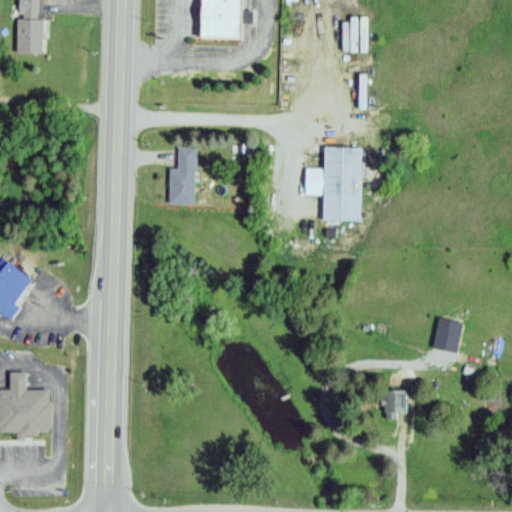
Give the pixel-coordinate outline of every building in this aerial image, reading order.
[(16,0),(16,10),(21,10),(20,13),(16,13),(14,48),(41,49),(42,15),(36,15),(36,0),(16,0)] [(200,0),(200,31),(240,33),(239,0),(200,0)] [(174,142),(173,165),(166,165),(166,200),(189,200),(189,176),(194,176),(194,143),(174,142)] [(320,143),(320,165),(303,165),(303,193),(321,193),(321,217),(358,218),(358,144),(320,143)] [(0,252),(31,274),(13,300),(16,304),(9,316),(0,309),(0,252)] [(8,384),(7,367),(26,367),(26,384),(8,384)] [(46,384),(46,399),(51,399),(51,420),(46,420),(46,428),(31,428),(31,434),(15,434),(15,428),(0,428),(0,384),(8,384),(26,384),(46,384)] [(385,417),(385,409),(382,409),(382,401),(378,401),(378,394),(383,394),(384,385),(404,385),(403,410),(395,410),(395,417),(385,417)]
